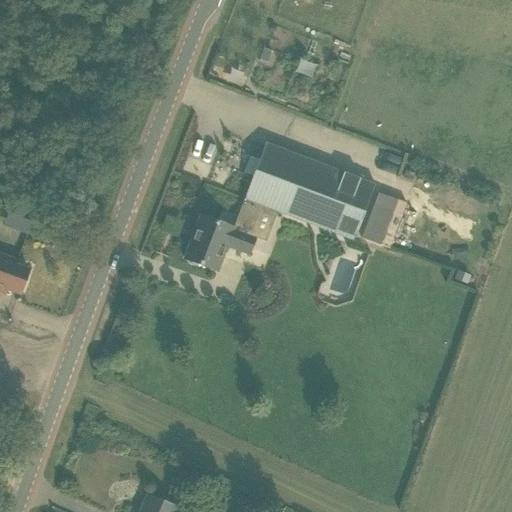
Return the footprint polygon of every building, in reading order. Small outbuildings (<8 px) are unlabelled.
[(263,48),(258,60),(267,63),(271,51),(263,48)] [(251,181),(244,199),(246,200),(277,212),(354,241),(375,185),(265,143),(251,181)] [(377,194),(361,238),(389,249),(406,204),(377,194)] [(201,216),(184,259),(217,272),(226,246),(249,254),(255,238),(265,242),(277,212),(246,200),(234,230),(233,229),(233,228),(201,216)] [(0,291),(5,294),(7,290),(20,295),(29,271),(15,266),(16,262),(0,256),(0,291)] [(147,497),(140,511),(184,511),(179,510),(172,507),(170,502),(161,498),(155,500),(147,497)] [(257,511),(257,498),(237,499),(237,511),(257,511)]
